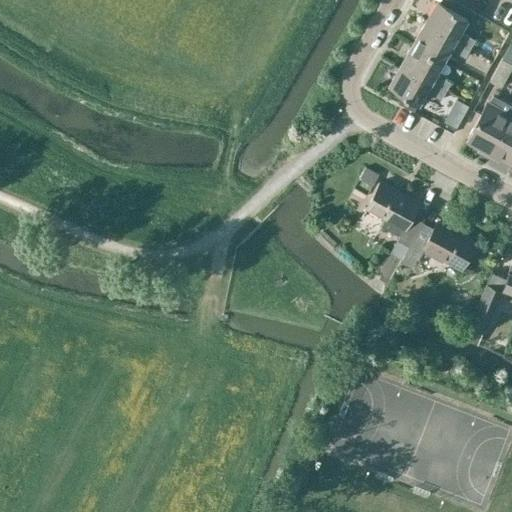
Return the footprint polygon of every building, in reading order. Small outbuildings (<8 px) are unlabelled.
[(470,48),(475,39),(461,31),(469,18),(438,1),(426,23),(470,48)] [(465,56),(470,48),(426,23),(414,44),(445,61),(452,48),(465,56)] [(438,73),(445,61),(414,44),(402,65),(446,90),(451,80),(438,73)] [(503,87),(511,69),(511,63),(502,58),(491,80),(503,87)] [(440,99),(446,90),(402,65),(389,87),(420,104),(427,92),(440,99)] [(511,115),(509,114),(511,108),(511,104),(493,94),(488,102),(468,139),(491,152),(511,115)] [(444,120),(457,126),(460,122),(469,106),(456,99),(444,120)] [(511,115),(491,152),(511,163),(511,115)] [(359,177),(373,185),(380,174),(366,166),(359,177)] [(407,254),(424,222),(413,216),(421,202),(384,182),(369,208),(385,217),(382,225),(399,234),(389,252),(401,259),(404,253),(407,254)] [(463,269),(477,243),(439,221),(435,228),(424,222),(407,254),(417,260),(424,247),(426,249),(463,269)] [(511,266),(508,277),(491,271),(486,283),(489,284),(471,326),(485,331),(502,289),(511,293),(511,266)]
